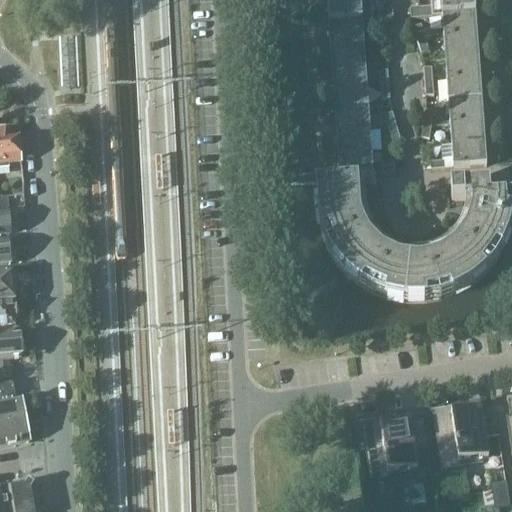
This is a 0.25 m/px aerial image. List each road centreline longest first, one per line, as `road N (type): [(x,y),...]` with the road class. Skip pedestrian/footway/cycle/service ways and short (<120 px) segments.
road 1 (tertiary): [(60,456),(34,101),(0,62)]
road 2 (residential): [(511,364),(239,410)]
road 3 (residential): [(413,180),(431,187),(439,204),(432,223),(415,231),(397,224),(388,206),(403,182)]
